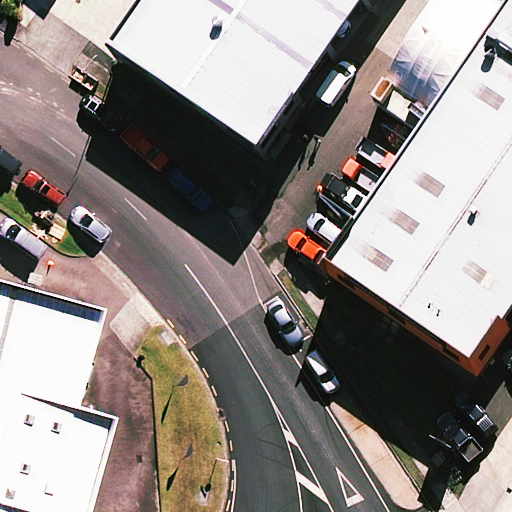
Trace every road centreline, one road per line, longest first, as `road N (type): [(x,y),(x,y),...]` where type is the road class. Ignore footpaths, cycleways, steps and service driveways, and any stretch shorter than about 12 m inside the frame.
road 1 (residential): [(0,108),(110,184),(176,255),(279,405)]
road 2 (residential): [(279,405),(319,440),(361,511)]
